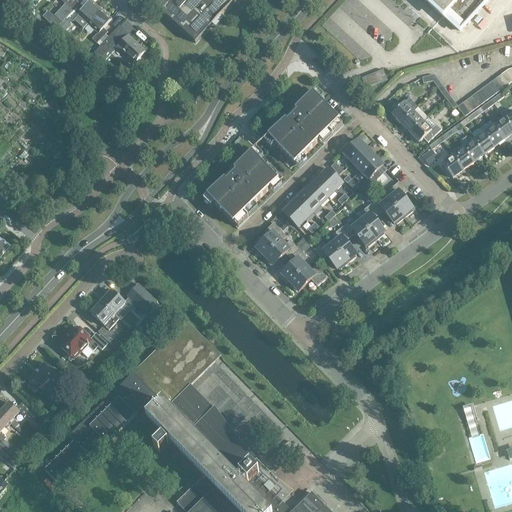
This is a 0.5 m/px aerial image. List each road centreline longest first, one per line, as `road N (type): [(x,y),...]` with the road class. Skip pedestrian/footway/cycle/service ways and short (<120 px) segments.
road 1 (secondary): [(79,250),(133,217),(198,146),(220,98)]
road 2 (unclassified): [(409,511),(365,397),(300,335)]
road 3 (secondary): [(220,98),(79,250)]
road 4 (unclassified): [(300,335),(457,216)]
road 5 (residential): [(362,117),(221,251)]
road 6 (residential): [(172,194),(295,56)]
road 7 (residential): [(0,377),(106,262)]
road 8 (unclassified): [(457,216),(362,117)]
road 9 (secondary): [(220,98),(310,0)]
